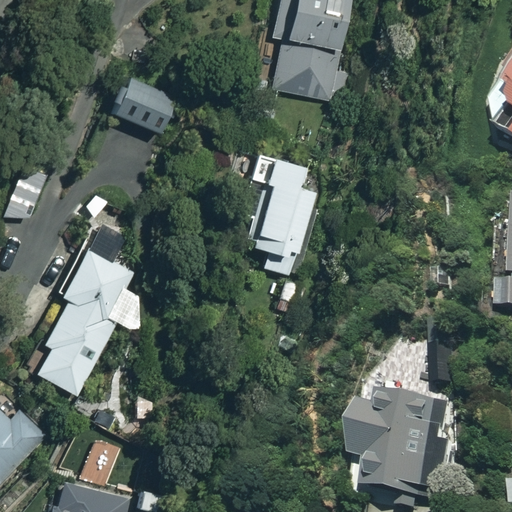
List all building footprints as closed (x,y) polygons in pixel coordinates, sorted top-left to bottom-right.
[(347,0),(275,0),(269,34),(280,36),(269,87),(326,100),(347,0)] [(511,71),(503,89),(511,94),(511,101),(506,114),(511,116),(511,71)] [(169,95),(125,73),(108,107),(152,129),(169,95)] [(301,161),(255,149),(248,176),(265,180),(249,243),(264,247),(259,265),(295,275),(309,220),(302,218),(311,186),(295,182),(301,161)] [(511,221),(499,221),(499,308),(511,307),(511,221)] [(136,273),(85,244),(58,292),(65,296),(41,340),(48,344),(33,370),(74,393),(110,328),(106,325),(136,273)] [(385,406),(365,403),(350,497),(416,507),(417,497),(445,502),(461,403),(387,391),(385,406)] [(13,408),(4,418),(0,414),(0,484),(44,436),(13,408)] [(122,511),(127,496),(56,477),(46,511),(122,511)]
